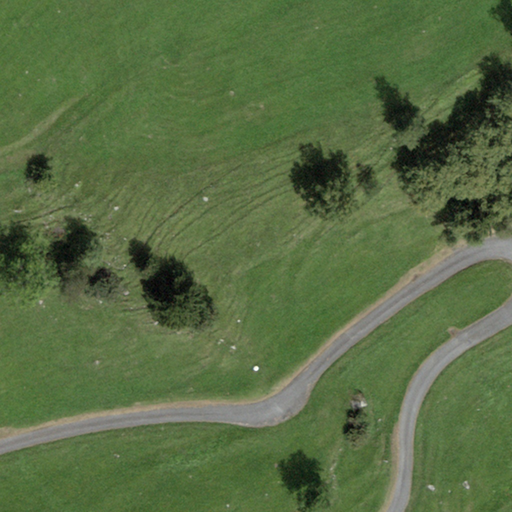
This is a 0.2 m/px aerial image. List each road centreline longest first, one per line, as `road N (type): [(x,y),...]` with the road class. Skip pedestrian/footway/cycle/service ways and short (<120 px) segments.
road 1 (residential): [(511,248),(487,251),(425,282),(272,406),(94,424),(0,446)]
road 2 (residential): [(396,511),(423,378),(511,311)]
